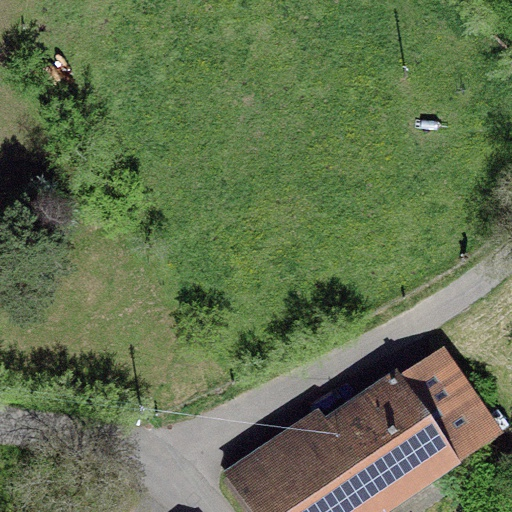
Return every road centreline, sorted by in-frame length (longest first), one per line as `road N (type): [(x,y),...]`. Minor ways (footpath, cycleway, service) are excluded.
road 1 (unclassified): [(152,465),(443,307),(511,244)]
road 2 (unclassified): [(152,465),(81,439),(0,425)]
